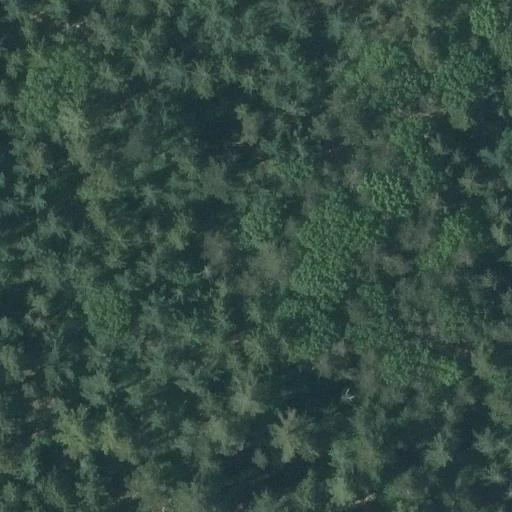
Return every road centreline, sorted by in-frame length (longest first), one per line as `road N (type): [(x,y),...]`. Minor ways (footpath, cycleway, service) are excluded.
road 1 (track): [(511,45),(389,114),(155,266),(98,317),(28,440),(0,462)]
road 2 (track): [(301,0),(476,212),(511,273)]
